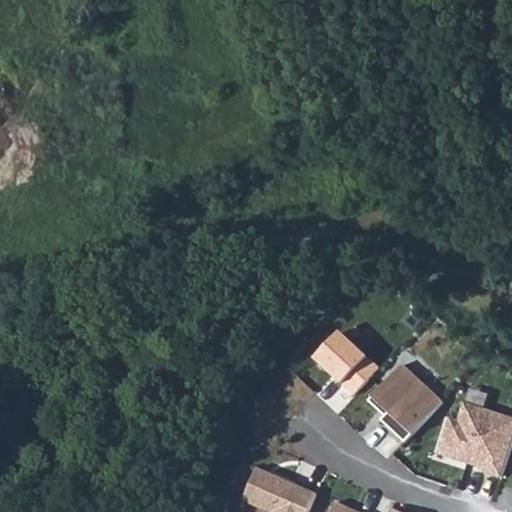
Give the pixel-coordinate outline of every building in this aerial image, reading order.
[(317,361),(354,396),(380,368),(343,333),(317,361)] [(404,365),(370,401),(382,412),(385,409),(391,414),(383,421),(406,443),(444,403),(404,365)] [(482,471),(501,477),(511,443),(511,419),(464,404),(459,421),(449,418),(442,441),(452,444),(448,457),(468,464),(470,459),(484,464),(482,471)] [(308,511),(316,495),(257,469),(243,501),(268,511),(308,511)] [(464,491),(490,498),(496,477),(469,470),(464,491)]
